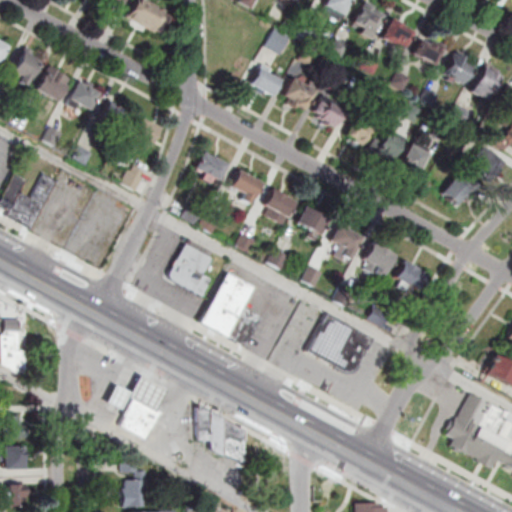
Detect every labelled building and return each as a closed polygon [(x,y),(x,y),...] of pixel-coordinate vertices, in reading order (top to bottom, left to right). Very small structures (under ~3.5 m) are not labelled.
[(100,0),(124,0),(118,13),(99,3),(100,0)] [(134,0),(139,0),(172,17),(162,36),(156,33),(154,35),(124,19),(134,0)] [(233,0),(256,0),(250,11),(233,1),(233,0)] [(321,0),(320,3),(339,13),(345,0),(321,0)] [(361,0),(359,0),(348,21),(358,26),(355,32),(366,38),(379,13),(368,7),(370,5),(361,0)] [(388,16),(377,36),(400,48),(410,28),(388,16)] [(297,28),(303,17),(316,24),(309,36),(297,28)] [(264,42),(273,24),(289,32),(279,51),(264,42)] [(340,54),(329,47),(336,34),(348,40),(340,54)] [(416,38),(409,52),(431,64),(442,44),(431,38),(427,44),(416,38)] [(305,43),(316,49),(310,61),(298,55),(305,43)] [(0,65),(0,45),(8,50),(0,65)] [(450,51),(439,74),(459,84),(468,65),(460,61),(462,57),(450,51)] [(379,58),(372,71),(361,65),(369,52),(379,58)] [(23,56),(40,65),(26,91),(19,87),(22,80),(13,75),(23,56)] [(329,71),(335,59),(346,65),(339,77),(329,71)] [(479,64),(467,90),(487,99),(499,73),(479,64)] [(255,66),(277,77),(269,94),(246,82),(255,66)] [(397,67),(409,73),(402,86),(390,80),(397,67)] [(48,70),(70,81),(58,104),(36,93),(48,70)] [(288,75),(311,88),(301,107),(277,94),(288,75)] [(378,81),(372,93),(361,87),(367,75),(378,81)] [(419,96),(425,84),(438,91),(431,103),(419,96)] [(68,102),(77,85),(98,96),(89,113),(68,102)] [(401,111),(408,99),(420,106),(413,118),(401,111)] [(455,99),(469,107),(463,118),(449,111),(455,99)] [(324,100),(340,109),(331,125),(315,117),(324,100)] [(108,106),(124,114),(114,132),(98,124),(108,106)] [(357,113),(374,121),(363,143),(346,135),(357,113)] [(511,120),(502,141),(511,145),(511,120)] [(150,149),(133,140),(142,122),(159,131),(150,149)] [(51,127),(63,134),(55,150),(42,143),(51,127)] [(386,128),(375,149),(393,158),(404,136),(386,128)] [(410,143),(399,164),(416,173),(427,152),(410,143)] [(481,144),(501,162),(485,180),(457,156),(463,149),(471,156),(481,144)] [(73,159),(79,147),(92,154),(86,165),(73,159)] [(203,155),(227,167),(218,185),(212,181),(209,186),(201,181),(203,177),(194,172),(203,155)] [(121,184),(128,170),(132,172),(135,167),(144,172),(141,177),(143,179),(136,192),(121,184)] [(15,188),(20,178),(10,173),(0,192),(0,206),(5,209),(15,188)] [(39,174),(52,180),(28,228),(2,216),(5,209),(15,188),(29,195),(39,174)] [(238,175),(261,187),(253,202),(251,201),(248,207),(241,204),(244,197),(230,190),(238,175)] [(456,175),(470,185),(457,203),(443,193),(456,175)] [(271,192),(295,204),(286,221),(285,220),(282,225),(265,216),(268,211),(263,209),(271,192)] [(181,218),(188,207),(201,213),(194,225),(181,218)] [(305,210),(328,222),(320,239),(317,237),(315,241),(309,238),(310,234),(296,226),(305,210)] [(205,216),(219,223),(213,234),(199,227),(205,216)] [(338,229),(362,241),(354,257),(353,256),(348,265),(334,257),(339,249),(330,244),(338,229)] [(236,246),(242,234),(255,240),(248,253),(236,246)] [(182,243),(166,272),(166,277),(199,294),(209,278),(201,274),(209,257),(182,243)] [(363,263),(371,247),(394,259),(386,275),(382,272),(378,279),(364,272),(368,265),(363,263)] [(277,252),(289,258),(282,272),(270,265),(277,252)] [(403,265),(426,277),(417,293),(395,281),(403,265)] [(301,283),(309,267),(322,274),(314,290),(301,283)] [(221,271),(196,319),(221,334),(238,304),(248,284),(221,271)] [(353,293),(345,307),(333,301),(340,287),(353,293)] [(238,304),(259,316),(242,345),(221,334),(238,304)] [(390,315),(383,328),(367,320),(374,306),(390,315)] [(323,312),(369,337),(352,367),(349,371),(339,370),(302,349),(323,312)] [(26,351),(26,379),(1,366),(0,336),(6,336),(6,320),(19,320),(19,351),(26,351)] [(511,380),(509,386),(484,372),(492,359),(495,354),(511,363),(511,380)] [(127,401),(133,390),(139,380),(165,394),(160,404),(154,416),(127,401)] [(469,389),(511,412),(511,466),(496,458),(490,469),(448,445),(451,439),(444,435),(469,389)] [(123,418),(132,401),(160,415),(151,433),(123,418)] [(197,405),(198,440),(210,440),(210,412),(197,405)] [(210,412),(210,440),(211,450),(224,456),(222,418),(210,412)] [(1,416),(25,416),(26,439),(18,440),(18,442),(2,443),(2,440),(0,440),(0,429),(2,429),(1,416)] [(222,418),(224,456),(245,465),(245,430),(222,418)] [(4,448),(24,448),(24,472),(5,472),(4,448)] [(145,471),(146,507),(123,507),(123,490),(127,490),(127,479),(134,479),(134,471),(145,471)] [(26,485),(26,500),(22,500),(23,509),(9,509),(8,485),(26,485)] [(351,511),(351,501),(377,501),(377,504),(383,504),(383,511),(351,511)]
